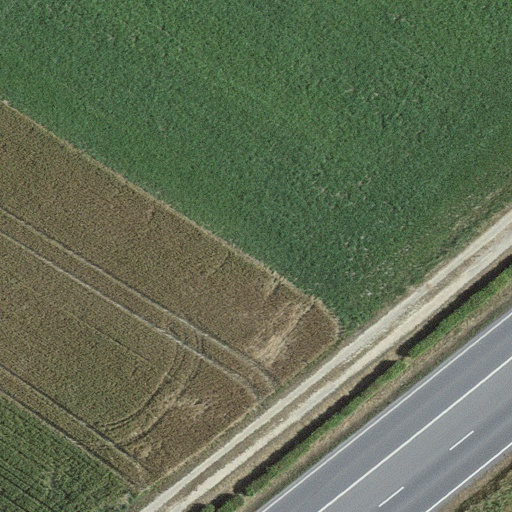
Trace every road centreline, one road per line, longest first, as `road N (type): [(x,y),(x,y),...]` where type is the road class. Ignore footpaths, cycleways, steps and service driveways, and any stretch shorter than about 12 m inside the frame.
road 1 (track): [(156,511),(511,224)]
road 2 (primary): [(511,379),(347,511)]
